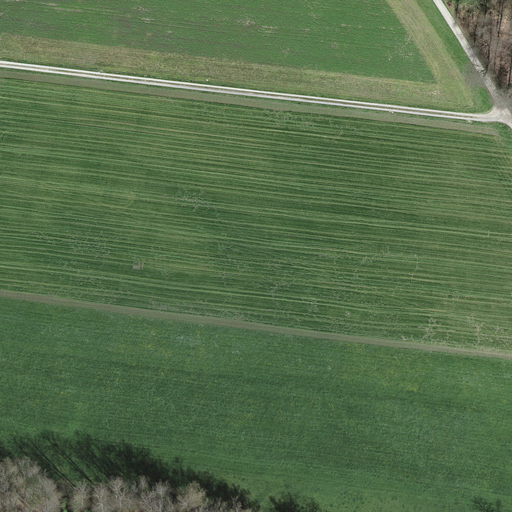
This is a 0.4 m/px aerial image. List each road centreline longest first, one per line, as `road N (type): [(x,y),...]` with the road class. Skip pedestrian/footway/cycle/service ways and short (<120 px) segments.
road 1 (track): [(0,66),(508,117)]
road 2 (track): [(508,117),(437,0)]
